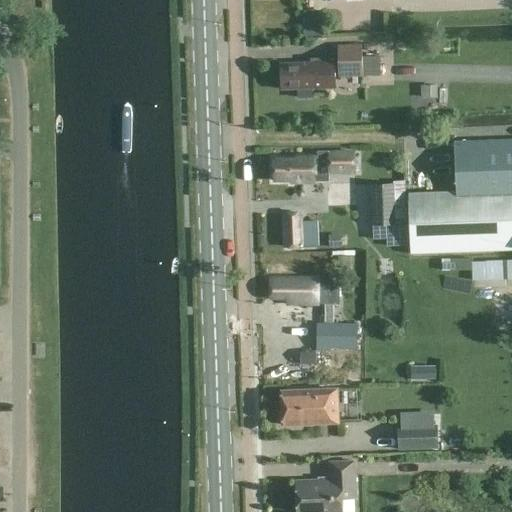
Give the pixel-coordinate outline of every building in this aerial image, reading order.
[(375,60),(361,61),(360,44),(336,45),(336,78),(361,77),(376,76),(375,60)] [(311,97),(311,89),(312,89),(312,77),(334,76),(333,57),(310,58),(310,63),(280,64),(280,90),(297,89),(297,98),(311,97)] [(511,250),(511,140),(453,142),(456,192),(408,194),(410,254),(511,250)] [(354,173),(354,164),(353,151),(329,151),(329,173),(354,173)] [(314,183),(314,178),(328,177),(328,152),(316,152),(316,157),(296,157),(296,159),(272,160),(272,181),(290,181),(290,183),(314,183)] [(370,186),(371,204),(393,203),(392,185),(370,186)] [(293,186),(294,214),(315,213),(313,186),(293,186)] [(394,225),(393,203),(371,204),(372,226),(394,225)] [(314,246),(313,222),(300,222),(300,214),(283,215),(285,247),(314,246)] [(318,304),(330,304),(330,293),(339,293),(339,280),(321,281),(322,292),(318,292),(318,279),(269,278),(269,299),(286,299),(286,304),(318,304)] [(356,349),(356,344),(364,344),(365,329),(356,329),(356,323),(315,323),(315,349),(356,349)] [(278,419),(282,422),(282,425),(320,424),(320,423),(336,423),(335,390),(318,391),(281,392),(282,411),(278,414),(278,419)] [(396,427),(397,451),(437,449),(436,425),(396,427)] [(355,498),(354,461),(329,463),(330,478),(326,478),(326,480),(295,482),(296,511),(310,511),(321,511),(341,511),(341,499),(355,498)]
